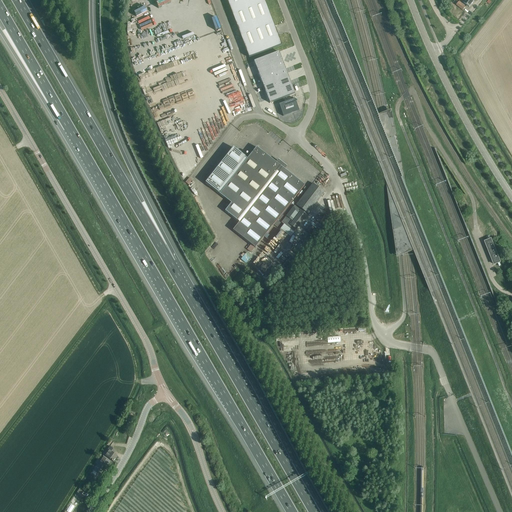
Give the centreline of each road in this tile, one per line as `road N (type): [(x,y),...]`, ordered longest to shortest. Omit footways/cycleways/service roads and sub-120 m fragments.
road 1 (motorway): [(56,108),(289,511)]
road 2 (secondary): [(166,393),(146,340),(0,88)]
road 3 (motorway): [(170,263),(20,0)]
road 4 (motorway): [(314,511),(170,263)]
road 5 (motorway): [(170,263),(103,100),(91,0)]
road 6 (unclassified): [(337,181),(295,136),(310,109),(310,79),(280,0)]
road 7 (tertiary): [(511,197),(431,51)]
road 8 (track): [(478,511),(440,444),(437,395),(444,380)]
road 9 (unclassified): [(93,511),(149,403),(166,393)]
road 10 (secondary): [(221,511),(186,419),(166,393)]
